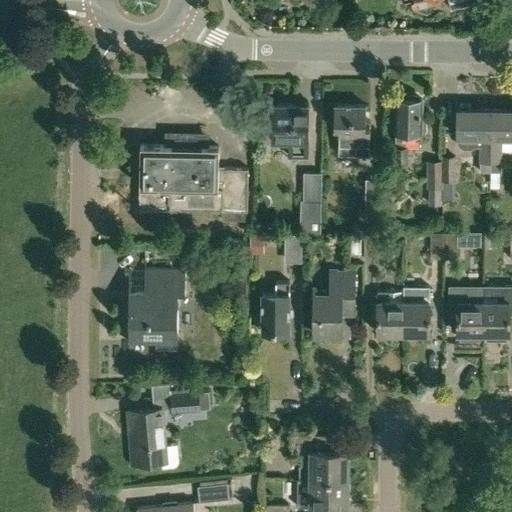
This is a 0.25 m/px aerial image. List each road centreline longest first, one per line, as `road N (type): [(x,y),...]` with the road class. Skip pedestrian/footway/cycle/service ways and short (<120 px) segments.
road 1 (residential): [(86,511),(77,417),(79,102),(115,27)]
road 2 (tertiary): [(175,17),(260,53),(511,56)]
road 3 (residential): [(267,404),(373,406),(391,425)]
road 4 (residential): [(391,425),(416,412),(511,412)]
